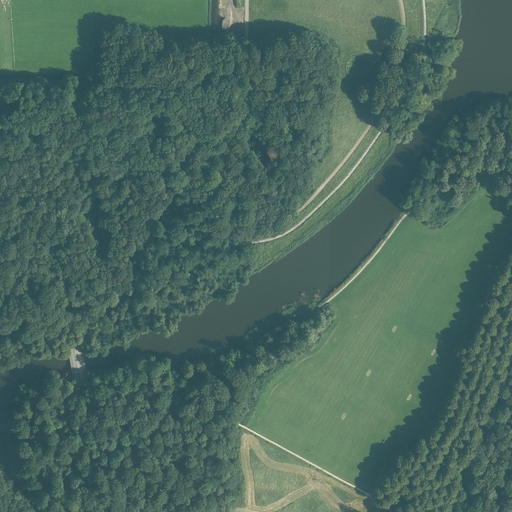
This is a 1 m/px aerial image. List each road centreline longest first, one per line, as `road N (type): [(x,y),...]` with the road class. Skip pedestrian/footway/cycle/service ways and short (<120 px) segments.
road 1 (unknown): [(74,160),(52,218),(87,410),(103,450),(144,484),(251,511)]
road 2 (unknown): [(102,174),(199,227),(275,225),(322,187),(388,96),(402,56),(400,0)]
road 3 (unknown): [(374,511),(415,488),(447,451),(511,283)]
